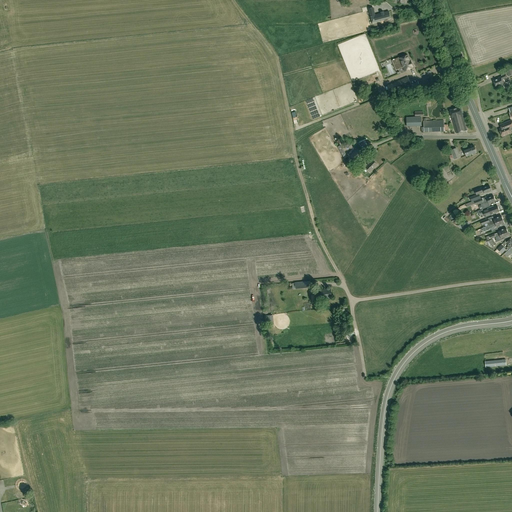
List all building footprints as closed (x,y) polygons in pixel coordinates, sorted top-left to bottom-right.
[(390,18),(388,11),(375,15),(373,8),(368,9),(372,23),(390,18)] [(413,67),(411,61),(410,61),(408,55),(399,59),(401,63),(398,64),(400,69),(403,67),(405,71),(413,68),(413,67)] [(511,75),(511,67),(506,70),(500,72),(501,75),(507,73),(508,77),(511,75)] [(505,83),(503,79),(507,78),(506,75),(498,78),(499,79),(493,81),(496,87),(499,86),(503,85),(505,89),(511,86),(509,82),(505,83)] [(411,85),(408,77),(395,83),(398,90),(411,85)] [(457,134),(467,131),(460,107),(450,110),(457,134)] [(407,126),(422,126),(421,117),(406,117),(407,126)] [(511,121),(511,120),(504,123),(500,125),(502,129),(500,129),(502,137),(511,133),(510,129),(511,128),(511,121)] [(424,132),(444,131),(444,121),(424,121),(424,132)] [(346,158),(348,157),(342,147),(341,145),(337,147),(345,159),(346,158)] [(466,157),(477,153),(474,146),(464,150),(466,157)] [(356,161),(363,154),(357,148),(350,155),(356,161)] [(454,160),(460,157),(456,148),(450,150),(452,155),(449,156),(450,159),(453,158),(454,160)] [(370,172),(377,165),(372,160),(365,167),(370,172)] [(351,171),(355,167),(351,162),(347,166),(351,171)] [(470,199),(471,201),(480,198),(479,194),(484,192),(485,194),(488,193),(488,192),(491,191),(490,186),(482,188),(483,189),(482,189),(481,188),(474,190),(476,195),(470,197),(470,199)] [(483,198),(474,201),(466,204),(467,207),(473,205),(475,204),(476,205),(481,203),(483,209),(490,206),(489,204),(492,203),(492,202),(495,201),(494,196),(486,199),(487,199),(484,200),(483,198)] [(499,211),(498,206),(494,208),(493,206),(482,211),(485,217),(496,213),(496,212),(499,211)] [(488,226),(503,220),(501,216),(493,219),(492,217),(488,219),(489,222),(487,223),(487,224),(488,226)] [(505,225),(503,220),(488,226),(485,228),(486,231),(491,229),(492,230),(505,225)] [(496,237),(508,233),(506,228),(498,231),(499,233),(495,234),(489,236),(490,239),(488,240),(492,239),(496,237)] [(505,251),(506,249),(502,245),(500,246),(497,249),(501,254),(505,251)] [(321,299),(332,298),(331,289),(320,290),(321,299)]
